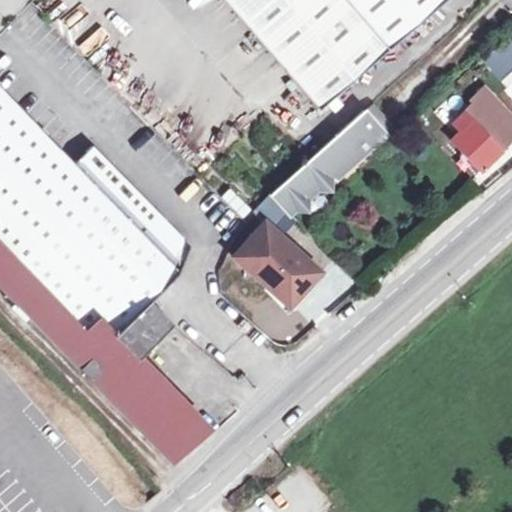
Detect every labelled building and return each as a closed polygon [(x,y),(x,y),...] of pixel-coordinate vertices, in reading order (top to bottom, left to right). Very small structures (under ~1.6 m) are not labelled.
[(223,0),(319,109),(444,0),(223,0)] [(481,58),(500,80),(511,69),(511,41),(507,36),(481,58)] [(0,283),(172,460),(207,429),(194,416),(188,421),(132,362),(172,323),(150,300),(179,272),(190,246),(93,145),(74,163),(0,87),(0,283)] [(472,120),(501,151),(511,139),(511,116),(485,89),(472,101),(474,102),(454,123),(461,131),(472,120)] [(385,133),(365,112),(284,182),(270,194),(283,207),(290,213),(294,209),(307,210),(308,197),(318,188),(330,189),(331,176),(336,172),(338,175),(385,133)] [(501,151),(472,120),(461,131),(452,140),(481,170),(501,151)] [(267,223),(283,207),(270,194),(264,199),(252,211),(264,222),(264,221),(267,223)] [(267,223),(264,221),(264,222),(234,256),(290,305),(320,270),(267,223)] [(99,479),(120,504),(134,492),(113,467),(99,479)]
